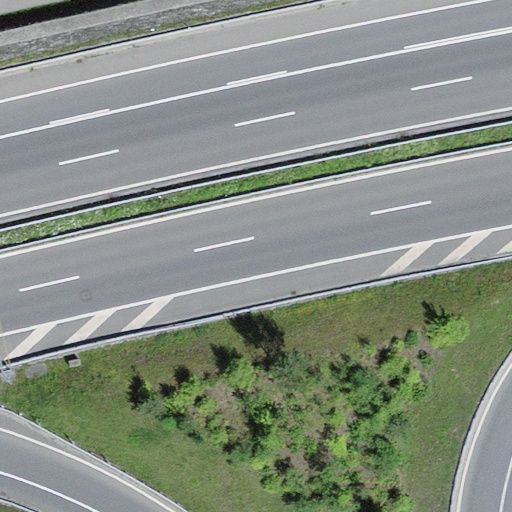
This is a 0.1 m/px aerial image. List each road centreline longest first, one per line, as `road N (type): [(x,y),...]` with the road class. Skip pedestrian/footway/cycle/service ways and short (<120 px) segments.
road 1 (motorway): [(0,304),(511,192)]
road 2 (motorway): [(511,13),(347,46),(59,165)]
road 3 (motorway): [(511,72),(59,165)]
road 4 (motorway): [(0,452),(133,511)]
